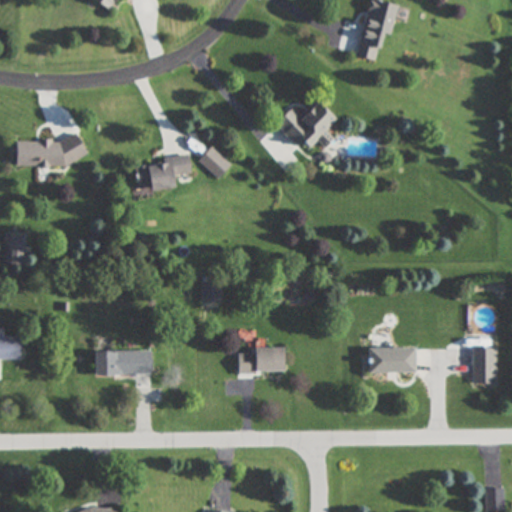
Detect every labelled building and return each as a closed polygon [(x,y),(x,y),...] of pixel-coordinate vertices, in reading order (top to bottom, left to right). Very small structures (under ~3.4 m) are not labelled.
[(88,0),(102,9),(106,8),(111,0),(88,0)] [(374,60),(379,32),(387,34),(393,3),(376,0),(365,0),(355,56),(374,60)] [(295,146),(300,141),(305,146),(332,119),(314,101),(297,118),(287,108),(273,123),(295,146)] [(79,165),(79,140),(13,140),(13,166),(79,165)] [(216,179),(228,166),(209,147),(196,160),(216,179)] [(161,163),(132,167),(136,192),(171,187),(170,176),(188,174),(186,155),(160,158),(161,163)] [(23,265),(23,236),(4,236),(4,265),(23,265)] [(18,337),(0,337),(0,359),(18,359),(18,337)] [(494,384),(494,347),(471,347),(471,384),(494,384)] [(251,348),(251,354),(236,354),(236,374),(281,374),(281,348),(251,348)] [(412,372),(412,348),(365,348),(365,372),(412,372)] [(92,352),(92,376),(149,376),(149,352),(92,352)] [(484,511),(503,511),(503,489),(483,489),(484,511)]
